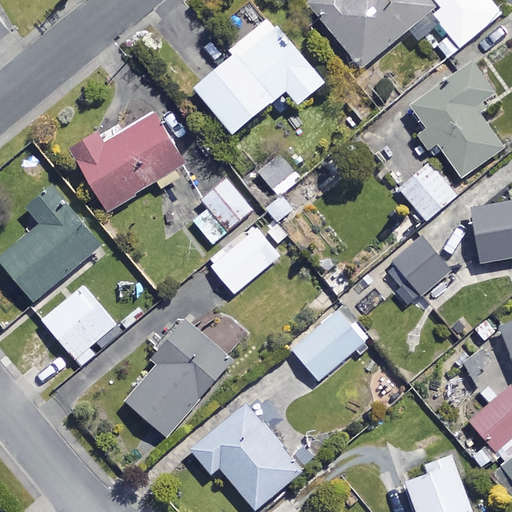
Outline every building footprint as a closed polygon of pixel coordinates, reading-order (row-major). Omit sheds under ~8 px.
[(323,0),(313,8),(366,72),(414,32),(421,42),(442,25),(463,50),(504,16),(491,0),(323,0)] [(330,87),(274,20),(234,53),(240,61),(202,93),(240,138),(292,95),(303,109),(330,87)] [(498,97),(477,67),(416,111),(466,181),(508,151),(479,111),(498,97)] [(378,113),(360,92),(346,103),(364,124),(378,113)] [(190,165),(159,116),(111,146),(105,135),(76,153),(114,213),(190,165)] [(304,181),(283,156),(262,174),(282,199),(304,181)] [(459,198),(431,166),(403,190),(430,222),(459,198)] [(255,213),(229,181),(188,214),(214,246),(255,213)] [(107,249),(59,190),(33,211),(46,228),(4,262),(38,305),(107,249)] [(511,205),(476,211),(485,264),(511,259),(511,205)] [(283,257),(260,230),(215,268),(238,295),(283,257)] [(453,274),(441,260),(413,283),(425,297),(453,274)] [(121,329),(87,288),(46,322),(80,363),(121,329)] [(368,342),(342,311),(295,351),(322,382),(368,342)] [(235,365),(192,325),(159,360),(165,366),(131,403),(169,437),(235,365)] [(407,395),(389,367),(368,380),(386,408),(407,395)] [(511,441),(511,392),(474,422),(498,453),(511,441)] [(305,474),(251,408),(197,453),(216,476),(225,469),(259,511),(305,474)] [(474,511),(455,458),(431,467),(435,476),(411,485),(420,511),(474,511)] [(511,464),(497,476),(511,494),(511,464)]
